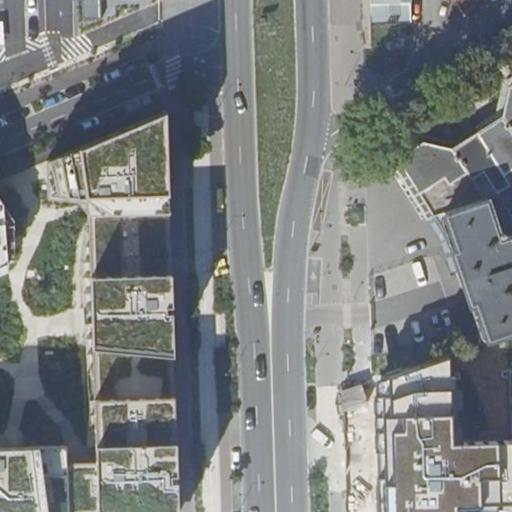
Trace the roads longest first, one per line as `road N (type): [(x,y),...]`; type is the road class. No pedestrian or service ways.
road 1 (primary): [(238,63),(260,511)]
road 2 (primary): [(292,511),(287,301),(310,146)]
road 3 (residential): [(0,140),(174,68),(238,63)]
road 4 (unclassified): [(310,146),(511,16)]
road 5 (primary): [(310,146),(311,0)]
